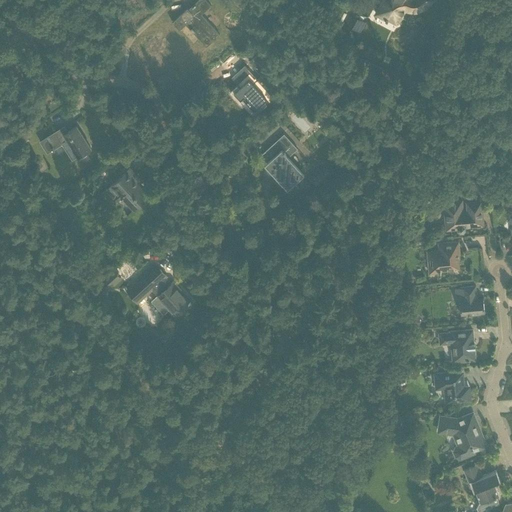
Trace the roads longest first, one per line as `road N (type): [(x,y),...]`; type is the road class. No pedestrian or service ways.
road 1 (track): [(204,511),(237,410),(402,169),(486,0)]
road 2 (residential): [(237,298),(157,100),(89,80),(32,29)]
road 3 (track): [(0,252),(219,447)]
